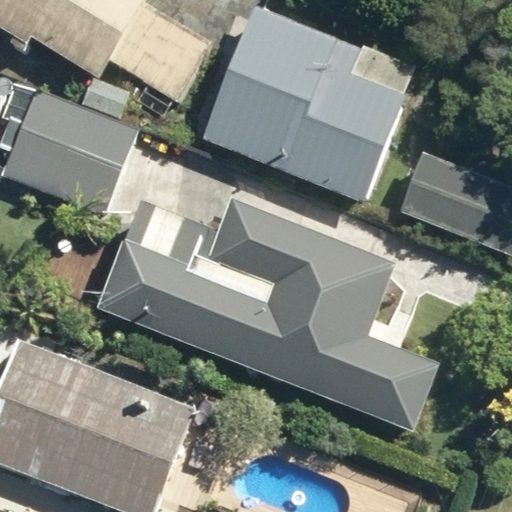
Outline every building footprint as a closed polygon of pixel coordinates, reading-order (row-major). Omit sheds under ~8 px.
[(101,83),(116,62),(179,105),(220,46),(146,0),(0,0),(0,28),(16,38),(10,54),(35,65),(42,48),(101,83)] [(261,7),(205,143),(391,219),(447,84),(261,7)] [(8,169),(98,212),(131,144),(41,101),(8,169)] [(511,194),(430,159),(402,222),(511,270),(511,194)] [(451,380),(369,344),(402,274),(164,163),(97,306),(296,400),(293,406),(414,461),(451,380)] [(18,352),(0,397),(0,471),(102,511),(132,511),(172,413),(18,352)]
